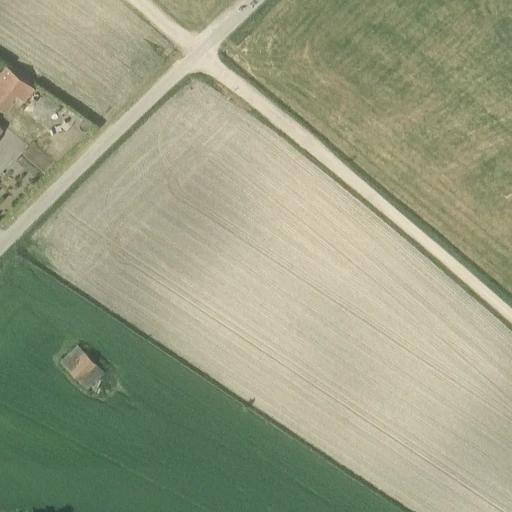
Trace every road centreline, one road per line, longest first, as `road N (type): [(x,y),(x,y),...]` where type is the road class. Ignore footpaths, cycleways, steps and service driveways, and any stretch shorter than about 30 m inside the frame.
road 1 (track): [(198,55),(511,322)]
road 2 (unclassified): [(0,250),(256,0)]
